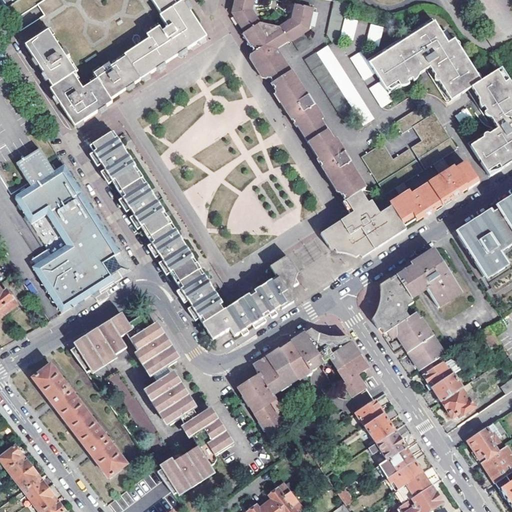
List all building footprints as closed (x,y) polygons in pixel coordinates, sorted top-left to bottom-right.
[(151,39),(167,64),(178,57),(166,38),(162,33),(169,28),(161,18),(163,16),(151,0),(43,0),(37,5),(44,16),(40,19),(48,32),(61,52),(65,50),(70,57),(66,59),(76,74),(73,75),(82,90),(97,81),(93,75),(109,64),(111,67),(125,58),(124,56),(141,46),(151,39)] [(151,0),(163,16),(161,18),(169,28),(162,33),(166,38),(178,57),(207,38),(184,2),(186,1),(185,0),(151,0)] [(311,7),(294,4),(291,19),(278,28),(258,24),(250,10),(251,0),(234,0),(232,12),(244,32),(245,31),(253,43),(250,45),(254,52),(251,55),(258,67),(266,79),(269,77),(272,81),(271,83),(278,93),(276,94),(282,104),(284,103),(287,108),(290,113),(288,114),(297,128),(301,125),(321,158),(318,160),(326,173),(327,172),(330,177),(334,182),(333,183),(339,194),(342,194),(346,201),(361,192),(365,189),(354,172),(356,171),(336,140),(334,137),(332,139),(319,119),(322,117),(309,97),(308,98),(275,47),(287,39),(288,41),(291,39),(299,51),(310,44),(302,32),(307,29),(311,7)] [(348,3),(335,0),(329,35),(333,43),(341,38),(348,3)] [(244,32),(232,12),(231,17),(241,34),(242,33),(244,32)] [(428,70),(442,93),(462,80),(468,89),(492,126),(468,141),(487,171),(499,163),(502,168),(511,161),(511,84),(508,78),(504,81),(497,70),(481,80),(454,38),(451,40),(447,43),(440,32),(432,19),(367,60),(376,72),(382,82),(390,94),(401,87),(408,83),(413,80),(420,75),(428,70)] [(359,22),(349,20),(344,38),(354,41),(359,22)] [(386,29),(375,27),(370,45),(381,47),(386,29)] [(445,30),(440,32),(447,43),(451,40),(445,30)] [(253,43),(245,31),(244,32),(242,33),(250,45),(253,43)] [(120,94),(167,64),(151,39),(141,46),(124,56),(125,58),(111,67),(109,64),(93,75),(97,81),(82,90),(73,75),(76,74),(66,59),(70,57),(65,50),(61,52),(48,32),(25,46),(40,71),(52,89),(50,91),(74,129),(92,117),(113,104),(111,100),(120,94)] [(326,48),(316,54),(355,112),(364,126),(372,120),(326,48)] [(304,60),(343,120),(355,112),(316,54),(315,52),(304,60)] [(362,52),(352,58),(366,79),(376,72),(367,60),(362,52)] [(501,67),(497,70),(504,81),(508,78),(501,67)] [(390,94),(382,82),(372,89),(384,107),(394,100),(390,94)] [(394,124),(401,135),(423,120),(416,110),(394,124)] [(468,110),(458,117),(463,126),(474,119),(468,110)] [(434,113),(423,120),(432,134),(411,149),(425,170),(457,149),(434,113)] [(231,329),(235,336),(260,321),(277,310),(282,307),(283,309),(288,306),(294,302),(294,299),(293,292),(294,286),(295,280),(297,274),(299,271),(288,255),(270,266),(231,292),(213,264),(128,132),(118,139),(114,133),(91,147),(99,159),(129,207),(157,251),(179,284),(181,289),(188,299),(214,340),(231,329)] [(361,158),(385,195),(422,171),(409,150),(393,160),(382,144),(361,158)] [(32,268),(63,313),(113,281),(109,275),(121,267),(117,261),(113,256),(119,252),(115,244),(111,244),(109,240),(110,238),(107,233),(104,232),(101,228),(102,225),(99,221),(97,222),(94,217),(95,215),(92,210),(89,210),(87,205),(88,203),(79,189),(76,190),(73,185),(74,182),(72,178),(69,178),(66,173),(67,171),(64,165),(53,172),(38,149),(16,163),(30,187),(26,189),(26,192),(22,195),(19,194),(16,196),(14,200),(16,203),(19,203),(22,208),(21,210),(24,214),(27,214),(28,217),(27,219),(30,224),(46,214),(65,245),(32,268)] [(342,220),(320,234),(330,248),(337,247),(343,248),(350,250),(357,253),(361,254),(372,247),(374,250),(386,242),(385,239),(404,226),(402,224),(413,217),(415,221),(422,217),(423,219),(427,216),(431,213),(428,209),(449,196),(452,200),(456,197),(461,195),(459,193),(465,189),(464,187),(477,179),(467,164),(456,171),(455,170),(411,197),(409,193),(390,204),(391,207),(380,214),(372,201),(368,203),(361,192),(346,201),(350,207),(355,215),(343,223),(342,220)] [(471,256),(483,277),(489,274),(491,278),(503,270),(500,266),(507,262),(502,253),(511,246),(511,201),(458,236),(471,256)] [(380,330),(384,336),(390,332),(393,336),(397,336),(405,350),(407,353),(419,371),(420,370),(439,358),(443,356),(431,338),(420,320),(418,321),(414,315),(411,317),(408,313),(408,306),(413,304),(411,300),(426,290),(437,309),(449,301),(447,296),(458,289),(449,274),(451,271),(449,267),(445,267),(434,251),(416,262),(411,266),(412,268),(397,278),(391,281),(390,279),(381,285),(381,289),(382,293),(381,298),(380,304),(378,311),(375,318),(373,321),(379,330),(380,330)] [(411,266),(390,279),(391,281),(397,278),(412,268),(411,266)] [(461,293),(458,289),(447,296),(449,301),(461,293)] [(0,309),(4,315),(17,305),(6,290),(2,293),(0,290),(0,309)] [(157,472),(173,495),(213,470),(211,466),(216,463),(217,459),(216,456),(231,447),(222,432),(225,431),(225,428),(224,425),(222,422),(220,422),(217,424),(208,410),(197,415),(184,395),(188,392),(185,388),(183,385),(179,387),(166,368),(177,361),(167,346),(171,343),(169,340),(166,336),(162,339),(153,324),(149,327),(142,315),(129,323),(124,316),(86,341),(71,351),(87,373),(127,348),(121,337),(126,333),(157,381),(147,387),(170,425),(180,418),(197,447),(179,458),(157,472)] [(506,330),(499,320),(488,327),(494,337),(506,330)] [(480,332),(491,350),(499,344),(494,337),(488,327),(480,332)] [(239,388),(271,439),(287,429),(271,403),(275,400),(272,395),(297,378),(298,379),(311,371),(310,370),(330,358),(344,382),(343,383),(352,397),(364,389),(356,376),(368,368),(348,337),(342,337),(337,338),(331,337),(325,336),(319,334),(315,331),(311,329),(293,341),(293,343),(281,350),(280,349),(255,365),(261,374),(243,385),(239,388)] [(384,336),(383,337),(410,377),(419,371),(407,353),(405,350),(397,336),(393,336),(390,332),(384,336)] [(446,368),(439,358),(420,370),(428,384),(426,385),(429,390),(432,389),(451,376),(460,370),(456,362),(446,368)] [(50,366),(32,379),(51,404),(89,454),(108,478),(125,465),(50,366)] [(119,369),(107,377),(157,455),(168,449),(119,369)] [(441,402),(460,389),(451,376),(432,389),(441,402)] [(511,378),(500,387),(505,396),(511,391),(511,378)] [(462,388),(460,389),(441,402),(446,410),(447,409),(452,418),(456,414),(459,417),(474,408),(462,388)] [(373,400),(354,412),(364,427),(383,415),(373,400)] [(364,427),(375,444),(394,431),(383,415),(364,427)] [(493,424),(467,441),(474,452),(472,453),(477,460),(479,459),(479,460),(484,457),(486,461),(497,454),(495,450),(502,446),(497,438),(500,435),(493,424)] [(375,444),(367,449),(371,454),(376,450),(384,462),(405,448),(394,431),(375,444)] [(305,446),(314,460),(319,457),(309,442),(304,445),(305,446)] [(0,457),(0,460),(7,470),(24,458),(15,446),(0,457)] [(384,462),(376,467),(384,480),(413,461),(405,448),(384,462)] [(511,472),(511,457),(505,448),(497,454),(486,461),(481,464),(495,484),(506,476),(511,472)] [(7,470),(15,481),(32,468),(24,458),(7,470)] [(384,480),(392,493),(396,490),(422,473),(413,461),(384,480)] [(15,481),(23,491),(40,479),(32,468),(15,481)] [(431,484),(438,481),(433,468),(426,471),(431,484)] [(422,473),(396,490),(406,504),(431,487),(422,473)] [(499,489),(510,482),(506,476),(495,484),(499,489)] [(23,491),(31,502),(48,489),(40,479),(23,491)] [(511,480),(510,482),(499,489),(511,509),(511,480)] [(265,504),(271,511),(273,511),(293,497),(284,484),(268,495),(271,500),(265,504)] [(406,504),(401,507),(403,511),(427,511),(441,503),(431,487),(406,504)] [(41,511),(56,500),(48,489),(31,502),(38,511),(41,511)] [(341,499),(345,506),(353,501),(348,495),(341,499)] [(300,511),(303,510),(293,497),(273,511),(300,511)] [(41,511),(63,511),(65,511),(56,500),(41,511)]
